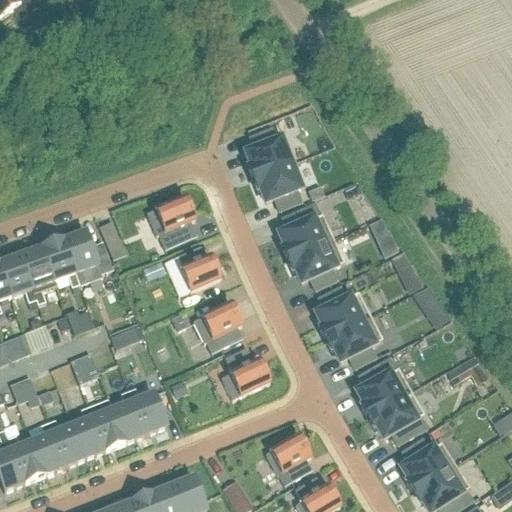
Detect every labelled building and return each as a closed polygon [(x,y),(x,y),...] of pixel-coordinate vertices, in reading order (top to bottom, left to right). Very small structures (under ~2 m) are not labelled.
[(0,0),(0,23),(12,15),(19,25),(36,13),(27,0),(0,0)] [(294,169),(284,144),(276,147),(271,135),(249,144),(254,156),(245,159),(250,172),(247,173),(252,185),(294,169)] [(304,193),(294,169),(252,185),(257,197),(260,196),(265,209),(273,205),(278,217),(300,209),(296,197),(304,193)] [(195,243),(189,229),(194,227),(184,204),(146,220),(155,243),(158,242),(164,256),(195,243)] [(332,246),(321,221),(320,222),(314,210),(281,225),(287,237),(278,241),(284,253),(281,254),(287,266),(332,246)] [(85,239),(63,247),(75,280),(88,276),(90,283),(111,276),(101,250),(90,254),(85,239)] [(343,270),(332,246),(287,266),(292,278),(295,277),(300,289),(309,285),(314,297),(336,287),(331,275),(343,270)] [(63,247),(42,255),(55,293),(56,292),(54,288),(68,283),(72,294),(79,291),(75,280),(63,247)] [(219,286),(209,263),(204,265),(199,254),(178,264),(182,274),(180,276),(189,298),(219,286)] [(42,255),(20,262),(36,307),(38,311),(45,308),(41,298),(55,293),(42,255)] [(20,262),(0,269),(0,274),(10,304),(25,298),(29,309),(36,307),(20,262)] [(0,274),(0,319),(0,318),(0,307),(10,304),(0,274)] [(369,323),(357,299),(345,306),(339,294),(318,305),(323,316),(315,320),(322,333),(319,334),(325,346),(369,323)] [(241,345),(235,334),(240,332),(230,310),(192,328),(203,350),(205,349),(210,360),(241,345)] [(369,353),(381,347),(369,323),(325,346),(331,357),(333,356),(340,368),(348,364),(354,375),(375,364),(369,353)] [(268,389),(258,367),(253,369),(246,355),(224,365),(231,380),(220,385),(231,407),(268,389)] [(410,398),(397,375),(395,376),(389,365),(358,383),(364,394),(356,398),(363,410),(360,412),(367,423),(410,398)] [(27,406),(36,402),(30,387),(21,391),(27,406)] [(135,395),(127,398),(145,442),(166,433),(153,400),(139,406),(135,395)] [(124,412),(112,417),(125,450),(145,442),(127,398),(120,401),(124,412)] [(426,435),(419,424),(423,422),(410,398),(367,423),(373,434),(376,433),(382,445),(390,440),(397,451),(426,435)] [(95,411),(87,414),(105,458),(125,450),(112,417),(99,422),(95,411)] [(84,427),(72,432),(85,466),(105,458),(87,414),(80,417),(84,427)] [(55,427),(47,430),(65,474),(85,466),(72,432),(59,437),(55,427)] [(44,443),(32,448),(45,481),(65,474),(47,430),(40,432),(44,443)] [(4,436),(0,437),(0,449),(0,450),(0,488),(4,498),(24,490),(7,446),(7,445),(4,436)] [(7,445),(7,446),(24,490),(45,481),(32,448),(19,453),(15,442),(7,445)] [(283,492),(310,477),(304,466),(309,464),(297,443),(265,461),(277,482),(283,492)] [(412,499),(454,472),(440,449),(428,457),(421,446),(401,459),(408,470),(400,474),(408,486),(405,487),(412,499)] [(465,497),(468,494),(454,472),(412,499),(419,510),(422,508),(424,511),(464,511),(472,507),(465,497)] [(203,511),(192,484),(172,492),(179,511),(203,511)] [(338,511),(326,492),(321,495),(315,485),(294,497),(301,508),(294,511),(338,511)] [(179,511),(172,492),(152,500),(156,511),(179,511)] [(156,511),(152,500),(131,508),(132,511),(156,511)]
